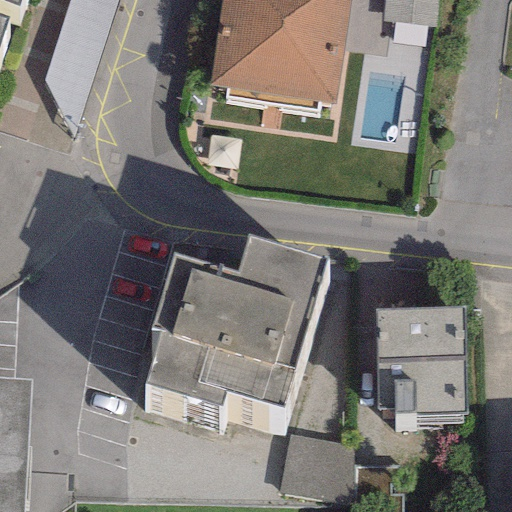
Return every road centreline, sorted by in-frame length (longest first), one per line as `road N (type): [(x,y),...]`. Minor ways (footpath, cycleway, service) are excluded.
road 1 (residential): [(173,0),(138,136),(142,173),(173,217),(511,254)]
road 2 (unknown): [(58,235),(72,343),(53,485)]
road 3 (unknown): [(439,247),(478,0)]
